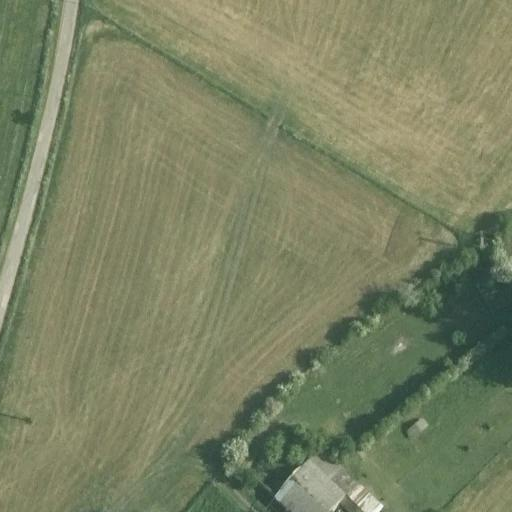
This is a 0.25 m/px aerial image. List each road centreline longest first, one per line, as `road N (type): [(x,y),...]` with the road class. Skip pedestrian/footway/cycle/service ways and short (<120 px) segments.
road 1 (unclassified): [(0,295),(51,118),(72,0)]
road 2 (track): [(124,511),(175,468),(195,463),(218,468),(256,511)]
